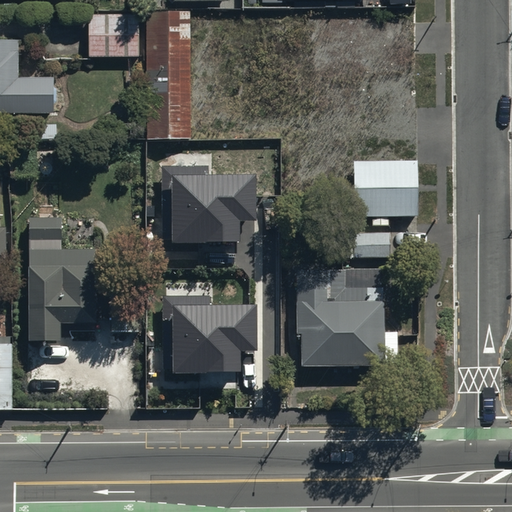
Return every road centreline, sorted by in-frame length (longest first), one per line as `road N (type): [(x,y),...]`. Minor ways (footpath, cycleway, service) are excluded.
road 1 (tertiary): [(479,478),(0,483)]
road 2 (residential): [(478,0),(479,478)]
